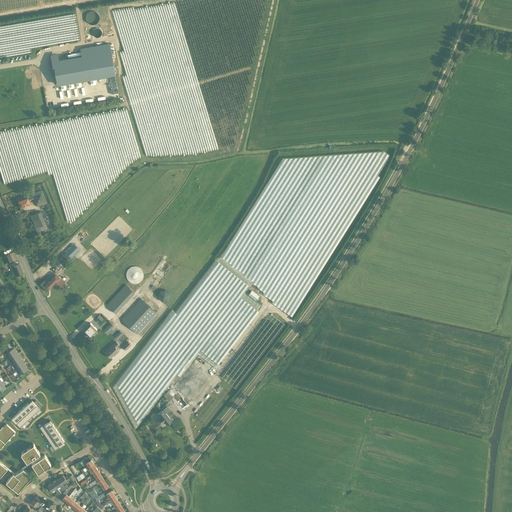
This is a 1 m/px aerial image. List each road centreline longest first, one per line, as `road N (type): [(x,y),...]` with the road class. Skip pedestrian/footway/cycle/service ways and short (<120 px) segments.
road 1 (unclassified): [(176,482),(294,335),(366,227),(408,158),(478,0)]
road 2 (secondary): [(157,488),(45,305)]
